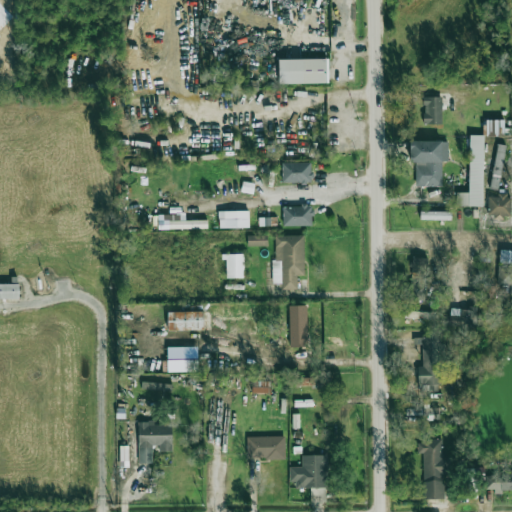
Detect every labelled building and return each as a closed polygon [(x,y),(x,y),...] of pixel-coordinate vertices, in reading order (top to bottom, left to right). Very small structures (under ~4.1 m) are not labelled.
[(278,59),(279,84),(328,83),(328,58),(278,59)] [(423,124),(442,124),(441,97),(423,97),(423,124)] [(488,136),(504,135),(503,120),(487,120),(488,136)] [(468,193),(456,192),(456,206),(482,206),(484,135),(469,135),(468,193)] [(442,161),(448,161),(448,141),(410,141),(409,162),(416,162),(415,186),(442,186),(442,161)] [(489,188),(497,190),(506,146),(498,144),(489,188)] [(282,182),(311,183),(312,163),(282,162),(282,182)] [(253,194),(254,184),(242,182),(241,192),(253,194)] [(488,216),(509,215),(509,194),(487,195),(488,216)] [(283,205),(283,225),(312,226),(312,206),(283,205)] [(248,227),(248,210),(218,211),(219,228),(248,227)] [(451,212),(420,211),(420,220),(451,220),(451,212)] [(163,228),(207,230),(207,221),(184,220),(184,215),(163,214),(163,228)] [(258,217),(259,226),(277,226),(276,217),(258,217)] [(267,235),(247,236),(247,246),(267,245),(267,235)] [(273,236),(274,284),(281,284),(281,290),(297,289),(297,275),(304,275),(304,235),(273,236)] [(498,286),(508,286),(508,293),(511,292),(511,250),(499,250),(498,286)] [(243,254),(225,254),(225,278),(244,278),(243,254)] [(424,301),(426,258),(412,257),(410,300),(424,301)] [(0,298),(19,299),(18,284),(0,284),(0,298)] [(476,327),(476,308),(465,307),(466,291),(451,290),(450,316),(443,315),(443,326),(476,327)] [(307,346),(306,305),(289,305),(289,347),(307,346)] [(168,330),(203,330),(203,311),(167,312),(168,330)] [(405,319),(433,318),(433,311),(405,312),(405,319)] [(421,345),(422,367),(417,367),(418,385),(447,385),(446,344),(440,344),(440,337),(413,337),(413,345),(421,345)] [(298,385),(327,386),(328,379),(298,378),(298,385)] [(252,392),(269,393),(270,381),(252,381),(252,392)] [(172,383),(141,382),(141,390),(172,391),(172,383)] [(138,421),(138,464),(154,464),(154,452),(172,451),(171,425),(154,426),(154,421),(138,421)] [(285,458),(284,436),(247,437),(247,459),(285,458)] [(423,453),(424,499),(446,499),(445,457),(442,457),(442,440),(417,441),(418,453),(423,453)] [(327,455),(302,455),(302,467),(289,467),(289,482),(295,482),(295,488),(328,488),(327,455)] [(511,490),(511,473),(485,474),(486,491),(511,490)]
